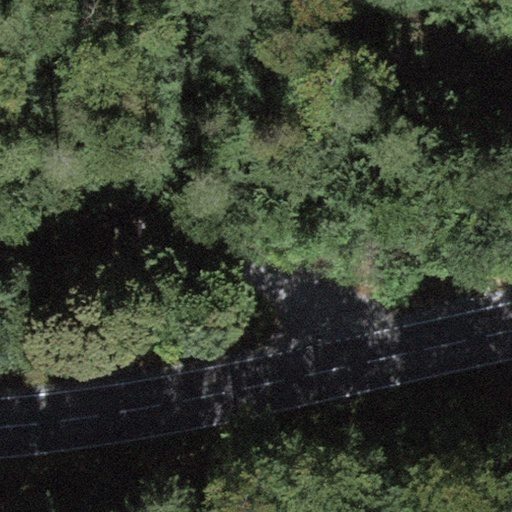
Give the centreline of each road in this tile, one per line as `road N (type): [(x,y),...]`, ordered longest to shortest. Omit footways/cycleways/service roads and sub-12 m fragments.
road 1 (secondary): [(511,330),(263,385),(0,427)]
road 2 (track): [(369,362),(247,267),(158,231),(31,207),(0,215)]
